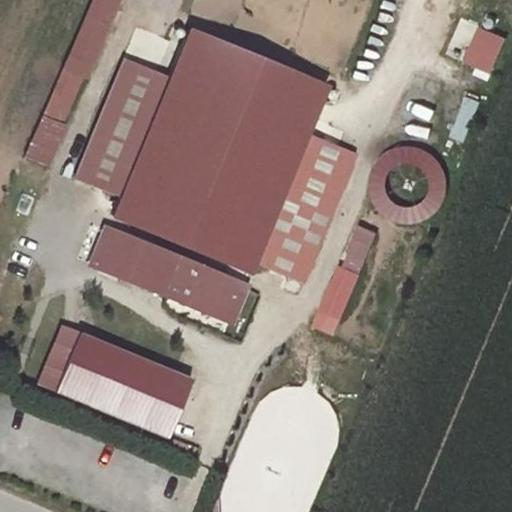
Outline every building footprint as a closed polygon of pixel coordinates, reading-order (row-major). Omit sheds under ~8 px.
[(87,0),(23,158),(48,168),(115,0),(87,0)] [(491,73),(506,41),(480,29),(466,61),(491,73)] [(117,196),(108,216),(112,218),(244,270),(247,261),(300,133),(318,88),(185,32),(166,77),(117,196)] [(117,196),(166,77),(122,60),(73,179),(117,196)] [(300,133),(247,261),(301,283),(354,155),(300,133)] [(351,224),(316,329),(339,336),(374,232),(351,224)] [(241,285),(104,228),(89,262),(227,319),(241,285)] [(51,393),(76,334),(58,326),(34,386),(51,393)] [(163,439),(187,379),(76,334),(51,393),(163,439)]
